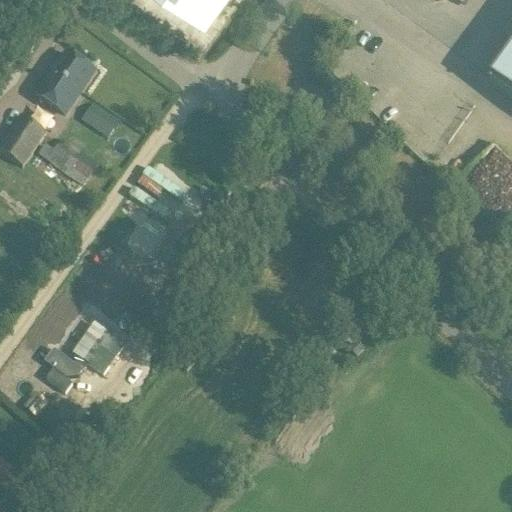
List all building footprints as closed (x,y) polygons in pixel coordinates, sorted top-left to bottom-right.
[(180,0),(204,17),(216,0),(180,0)] [(32,52),(38,42),(25,34),(19,44),(32,52)] [(511,51),(490,83),(511,98),(511,51)] [(65,117),(94,74),(66,55),(37,97),(65,117)] [(93,104),(81,123),(108,141),(121,122),(93,104)] [(46,135),(20,117),(0,147),(0,154),(23,170),(46,135)] [(38,155),(84,187),(99,164),(53,133),(38,155)] [(150,296),(170,267),(132,240),(112,269),(145,292),(150,296)] [(94,326),(74,355),(76,356),(76,358),(71,365),(53,351),(44,364),(66,380),(78,379),(82,373),(75,368),(80,360),(105,377),(125,348),(94,326)] [(356,345),(349,352),(357,359),(363,352),(356,345)] [(0,485),(16,496),(30,474),(0,455),(0,485)]
